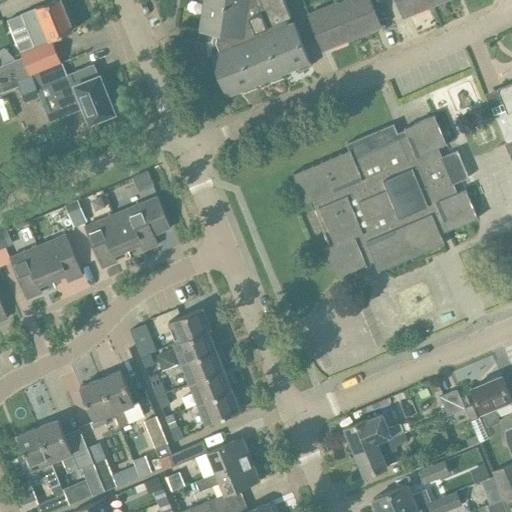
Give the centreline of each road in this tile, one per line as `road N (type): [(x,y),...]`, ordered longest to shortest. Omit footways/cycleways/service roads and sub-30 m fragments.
road 1 (residential): [(185,156),(511,14)]
road 2 (residential): [(0,396),(73,354),(138,295),(228,257)]
road 3 (residential): [(296,418),(511,335)]
road 4 (residential): [(175,131),(0,204)]
road 5 (unclassified): [(296,418),(228,257)]
road 6 (unclassified): [(175,131),(122,0)]
